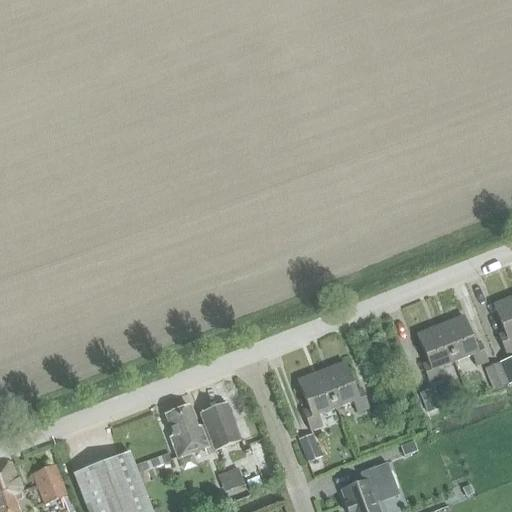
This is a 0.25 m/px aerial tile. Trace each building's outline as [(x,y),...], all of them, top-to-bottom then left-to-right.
[(511,340),(511,297),(492,306),(503,334),(497,336),(505,356),(511,352),(511,341),(511,340)] [(462,318),(439,327),(453,364),(471,357),(475,367),(486,363),(478,344),(473,346),(462,318)] [(453,364),(439,327),(415,336),(426,364),(421,366),(429,386),(440,381),(435,371),(453,364)] [(507,386),(511,384),(511,361),(511,359),(498,364),(507,386)] [(343,364),(320,374),(334,410),(352,403),(356,414),(367,410),(359,390),(354,393),(343,364)] [(484,370),(494,392),(506,387),(497,364),(484,370)] [(334,410),(320,374),(296,383),(307,411),(302,413),(309,432),(320,428),(316,417),(334,410)] [(419,394),(426,413),(437,408),(430,390),(419,394)] [(198,415),(203,426),(211,447),(213,452),(240,442),(225,405),(198,415)] [(211,447),(203,426),(195,429),(187,408),(164,417),(172,437),(169,439),(177,460),(211,447)] [(321,458),(312,436),(298,442),(306,464),(321,458)] [(416,453),(412,444),(399,449),(403,459),(416,453)] [(69,477),(82,511),(146,511),(125,456),(69,477)] [(0,466),(0,511),(17,511),(11,497),(21,493),(10,463),(0,466)] [(377,511),(373,500),(395,491),(385,466),(386,466),(385,465),(358,475),(361,485),(340,493),(345,506),(343,506),(345,511),(377,511)] [(31,476),(43,506),(66,497),(54,467),(31,476)] [(219,478),(224,492),(242,485),(237,471),(219,478)] [(472,494),(468,485),(460,488),(464,497),(472,494)]
